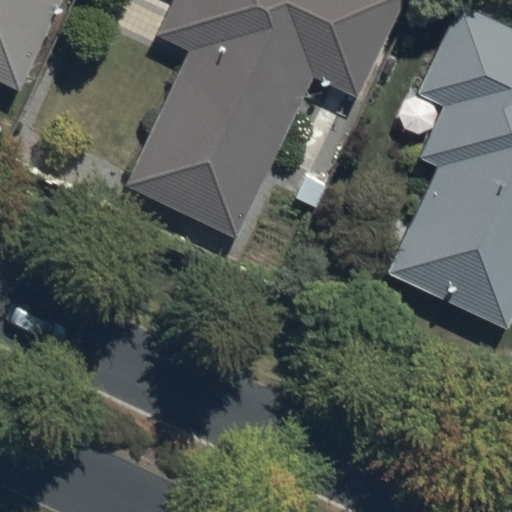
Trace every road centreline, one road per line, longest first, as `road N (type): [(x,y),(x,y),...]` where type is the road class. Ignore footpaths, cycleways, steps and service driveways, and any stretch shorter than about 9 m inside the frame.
road 1 (tertiary): [(0,300),(456,511)]
road 2 (tertiary): [(161,511),(0,435)]
